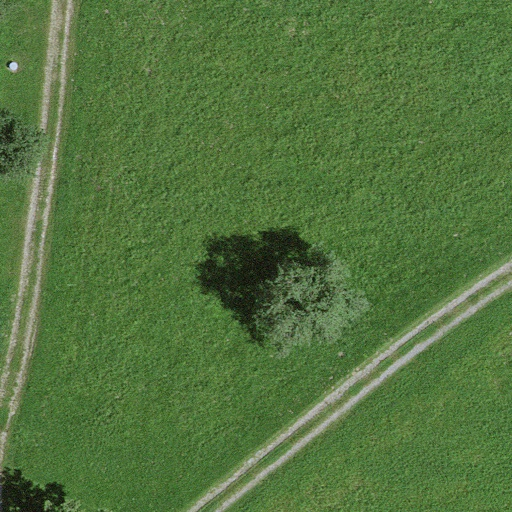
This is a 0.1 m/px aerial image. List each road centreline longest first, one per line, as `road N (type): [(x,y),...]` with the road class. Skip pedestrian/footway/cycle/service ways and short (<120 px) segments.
road 1 (track): [(56,0),(0,389)]
road 2 (track): [(511,273),(442,316),(211,511)]
